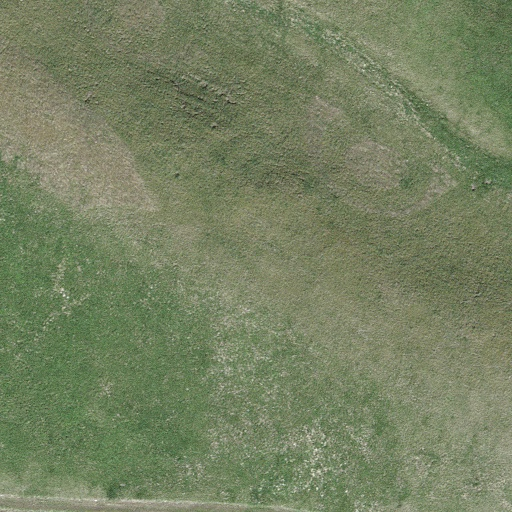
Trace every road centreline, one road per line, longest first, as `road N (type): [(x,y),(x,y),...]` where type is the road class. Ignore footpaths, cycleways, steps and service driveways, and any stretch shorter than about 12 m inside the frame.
road 1 (track): [(267,0),(511,171)]
road 2 (track): [(214,511),(0,501)]
